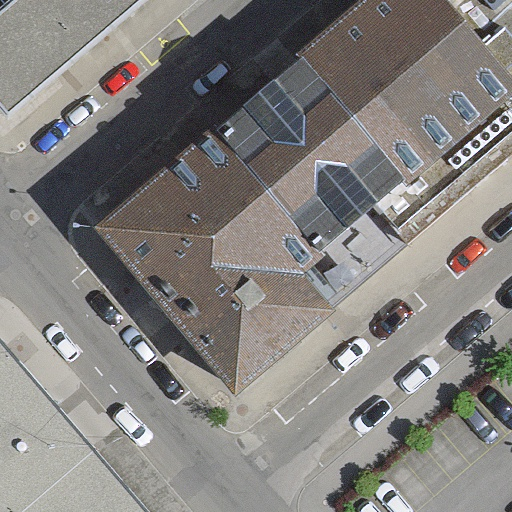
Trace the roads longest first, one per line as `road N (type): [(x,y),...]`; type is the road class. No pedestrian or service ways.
road 1 (residential): [(511,244),(224,498)]
road 2 (residential): [(0,239),(224,498)]
road 3 (residential): [(0,199),(236,0)]
